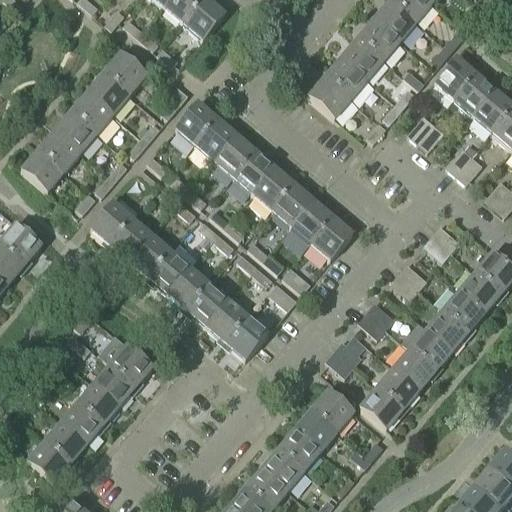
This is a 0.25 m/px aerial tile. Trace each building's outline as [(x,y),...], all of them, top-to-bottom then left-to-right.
[(16,19),(22,12),(7,0),(5,0),(0,6),(16,19)] [(26,8),(32,0),(20,0),(19,2),(26,8)] [(144,0),(163,15),(176,0),(144,0)] [(182,32),(205,5),(199,0),(176,0),(163,15),(182,32)] [(415,30),(432,10),(419,0),(395,0),(389,7),(415,30)] [(419,0),(432,10),(440,0),(419,0)] [(92,22),(97,15),(82,2),(76,8),(92,22)] [(205,5),(182,32),(202,48),(225,22),(205,5)] [(399,49),(415,30),(389,7),(373,26),(399,49)] [(476,15),(491,28),(504,13),(496,7),(484,21),(476,14),(476,15)] [(485,34),(491,28),(476,15),(470,21),(485,34)] [(110,38),(117,30),(123,23),(116,17),(104,32),(110,38)] [(137,46),(142,39),(127,26),(122,33),(137,46)] [(383,68),(399,49),(373,26),(356,46),(383,68)] [(142,39),(137,46),(152,59),(158,52),(142,39)] [(443,54),(449,59),(462,44),(456,39),(443,54)] [(366,88),(383,68),(356,46),(340,65),(366,88)] [(437,74),(449,59),(443,54),(430,69),(437,74)] [(171,75),(176,69),(177,68),(162,56),(156,62),(171,75)] [(102,81),(129,103),(146,84),(119,61),(102,81)] [(452,107),(475,81),(456,64),(433,91),(452,107)] [(350,106),(366,88),(340,65),(324,84),(350,106)] [(417,98),(423,91),(407,78),(402,85),(417,98)] [(112,123),(129,103),(102,81),(85,100),(112,123)] [(472,124),(495,98),(475,81),(452,107),(472,124)] [(333,127),(350,106),(324,84),(307,104),(333,127)] [(171,107),(179,113),(186,103),(176,94),(168,104),(171,107)] [(393,111),(400,117),(413,102),(406,96),(393,111)] [(491,140),(511,115),(511,112),(495,98),(472,124),(491,140)] [(69,120),(96,142),(112,123),(85,100),(69,120)] [(166,127),(179,113),(171,107),(159,121),(166,127)] [(194,154),(216,127),(196,110),(174,137),(194,154)] [(388,132),(400,117),(393,111),(380,126),(388,132)] [(511,158),(511,156),(511,115),(491,140),(511,158)] [(79,162),(96,142),(69,120),(52,139),(79,162)] [(415,151),(432,132),(422,123),(405,142),(415,151)] [(216,127),(194,154),(213,170),(236,144),(216,127)] [(371,151),(384,136),(377,130),(364,145),(371,151)] [(139,146),(145,151),(158,137),(151,131),(139,146)] [(432,132),(415,151),(425,160),(442,140),(432,132)] [(36,158),(63,181),(79,162),(52,139),(36,158)] [(232,187),(255,160),(236,144),(213,170),(232,187)] [(133,166),(145,151),(139,146),(126,161),(133,166)] [(454,184),(470,165),(460,156),(444,175),(454,184)] [(47,200),(63,181),(36,158),(20,177),(47,200)] [(255,160),(232,187),(252,203),(274,177),(255,160)] [(161,183),(167,177),(152,164),(146,170),(161,183)] [(470,165),(454,184),(464,193),(481,173),(470,165)] [(106,184),(113,190),(126,175),(119,169),(106,184)] [(150,196),(156,189),(140,176),(135,183),(150,196)] [(270,219),(293,193),(274,177),(252,203),(270,219)] [(100,205),(113,190),(106,184),(94,199),(100,205)] [(185,204),(191,197),(176,184),(170,191),(185,204)] [(493,217),(509,198),(498,188),(482,208),(493,217)] [(293,193),(270,219),(289,235),(312,209),(293,193)] [(174,217),(180,210),(165,197),(159,204),(174,217)] [(185,204),(200,216),(206,210),(191,197),(185,204)] [(511,199),(509,198),(493,217),(503,225),(511,214),(511,199)] [(81,222),(94,207),(88,201),(75,216),(81,222)] [(309,252),(331,225),(312,209),(289,235),(309,252)] [(109,253),(132,226),(113,210),(89,236),(109,253)] [(180,210),(174,217),(189,229),(195,223),(180,210)] [(223,236),(229,230),(214,217),(208,224),(223,236)] [(331,225),(309,252),(328,269),(351,242),(331,225)] [(132,226),(109,253),(128,269),(151,243),(132,226)] [(213,249),(218,243),(203,230),(198,237),(213,249)] [(229,230),(223,236),(238,249),(244,243),(229,230)] [(0,247),(0,252),(24,274),(41,254),(14,231),(0,247)] [(430,244),(449,260),(458,250),(439,233),(430,244)] [(148,286),(170,259),(151,243),(128,269),(148,286)] [(218,243),(213,249),(228,262),(233,255),(218,243)] [(441,270),(449,260),(430,244),(422,254),(441,270)] [(261,269),(267,262),(252,249),(246,256),(261,269)] [(0,286),(7,293),(24,274),(0,252),(0,286)] [(170,259),(148,286),(167,302),(189,276),(170,259)] [(473,280),(500,303),(511,288),(511,278),(490,260),(473,280)] [(251,281),(256,275),(241,262),(236,269),(251,281)] [(267,262),(261,269),(276,281),(282,275),(267,262)] [(397,282),(417,299),(426,288),(406,272),(397,282)] [(256,275),(251,281),(265,294),(271,287),(256,275)] [(300,302),(308,293),(309,292),(290,275),(281,286),(300,302)] [(186,318),(208,292),(189,276),(167,302),(186,318)] [(483,322),(500,303),(473,280),(457,300),(483,322)] [(408,309),(417,299),(397,282),(389,292),(408,309)] [(208,292),(186,318),(205,335),(227,308),(208,292)] [(286,318),(287,317),(295,308),(276,292),(267,302),(286,318)] [(467,341),(483,322),(457,300),(441,319),(467,341)] [(224,351),(246,325),(227,308),(205,335),(224,351)] [(365,320),(385,337),(393,327),(373,311),(365,320)] [(80,340),(92,325),(86,319),(73,334),(80,340)] [(451,360),(467,341),(441,319),(425,338),(451,360)] [(376,347),(385,337),(365,320),(356,331),(376,347)] [(246,325),(224,351),(244,368),(266,342),(246,325)] [(435,379),(451,360),(425,338),(408,357),(435,379)] [(83,363),(89,356),(75,344),(69,351),(83,363)] [(333,359),(352,375),(360,365),(341,349),(333,359)] [(108,372),(135,395),(152,376),(125,352),(108,372)] [(419,398),(435,379),(408,357),(392,376),(419,398)] [(343,385),(352,375),(333,359),(324,369),(343,385)] [(52,384),(65,369),(58,364),(45,378),(52,384)] [(92,392),(119,414),(135,395),(108,372),(92,392)] [(402,418),(419,398),(392,376),(376,395),(402,418)] [(51,401),(57,395),(42,382),(36,389),(51,401)] [(102,433),(119,414),(92,392),(75,411),(102,433)] [(385,438),(402,418),(376,395),(358,415),(385,438)] [(336,442),(353,421),(327,399),(309,419),(336,442)] [(19,423),(32,407),(26,402),(12,417),(19,423)] [(59,430),(86,453),(102,433),(75,411),(59,430)] [(320,461),(336,442),(309,419),(293,438),(320,461)] [(0,438),(3,441),(16,426),(9,421),(0,431),(0,438)] [(70,472),(86,453),(59,430),(43,449),(70,472)] [(304,480),(320,461),(293,438),(277,457),(304,480)] [(53,492),(70,472),(43,449),(26,469),(53,492)] [(363,464),(370,470),(382,455),(376,450),(363,464)] [(490,476),(511,493),(511,460),(507,456),(490,476)] [(287,499),(304,480),(277,457),(261,476),(287,499)] [(370,470),(363,464),(355,457),(348,464),(364,477),(370,470)] [(263,511),(276,511),(287,499),(261,476),(244,496),(263,511)] [(475,494),(496,511),(505,511),(511,504),(511,493),(490,476),(475,494)] [(340,504),(353,490),(347,484),(334,499),(340,504)] [(459,511),(496,511),(475,494),(459,511)] [(263,511),(244,496),(230,511),(263,511)]
